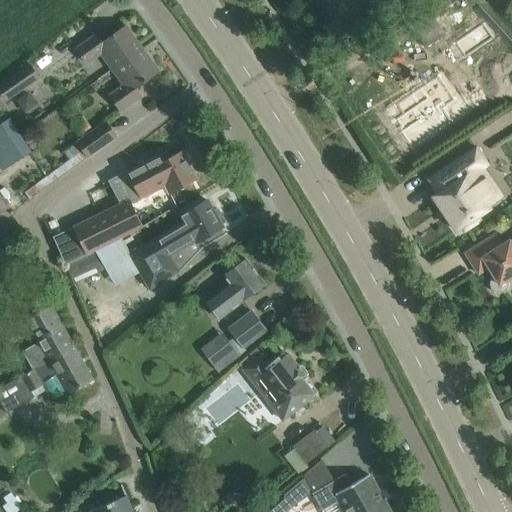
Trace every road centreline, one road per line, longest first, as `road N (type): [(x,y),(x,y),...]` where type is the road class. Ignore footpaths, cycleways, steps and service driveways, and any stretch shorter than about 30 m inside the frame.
road 1 (secondary): [(493,511),(319,183),(194,0)]
road 2 (unclassified): [(447,511),(280,190),(206,79)]
road 3 (unclassified): [(206,79),(36,215)]
